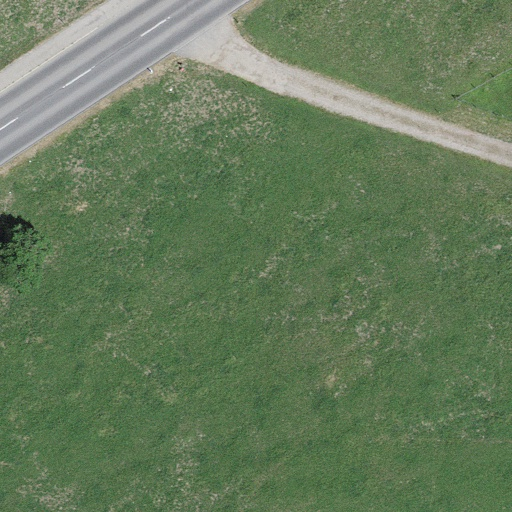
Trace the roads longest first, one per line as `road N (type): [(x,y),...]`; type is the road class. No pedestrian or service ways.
road 1 (track): [(511,154),(245,60),(199,32),(181,8)]
road 2 (tertiary): [(194,0),(0,129)]
